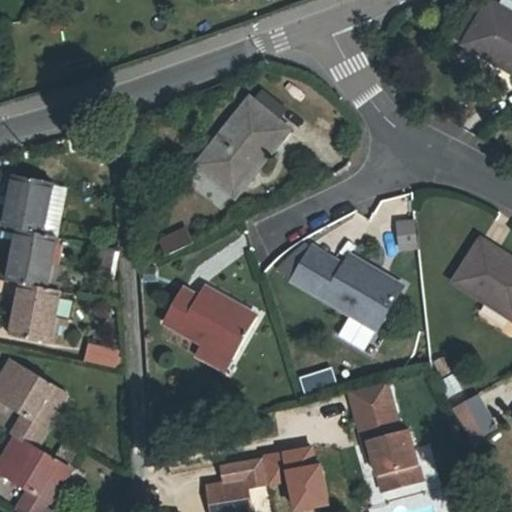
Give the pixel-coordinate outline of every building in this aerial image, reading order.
[(511,14),(490,1),(483,13),(466,43),(466,44),(511,70),(511,14)] [(455,37),(466,43),(483,13),(472,7),(455,37)] [(263,90),(254,102),(277,120),(287,109),(263,90)] [(289,129),(277,120),(254,102),(251,99),(220,137),(225,141),(202,169),(236,196),(289,129)] [(110,131),(93,133),(94,146),(111,144),(110,131)] [(225,141),(220,137),(198,166),(202,169),(225,141)] [(19,230),(44,235),(53,187),(54,183),(16,176),(6,227),(19,230)] [(67,190),(53,187),(44,235),(58,237),(67,190)] [(402,250),(419,248),(416,221),(399,223),(402,250)] [(44,235),(19,230),(9,281),(23,284),(48,289),(52,264),(58,237),(44,235)] [(163,241),(169,255),(192,245),(186,231),(163,241)] [(511,259),(482,240),(456,281),(511,317),(511,259)] [(310,289),(329,258),(304,243),(278,270),(310,289)] [(110,276),(115,250),(101,247),(96,273),(110,276)] [(344,267),(329,258),(310,289),(378,330),(403,288),(350,256),(344,267)] [(65,266),(52,264),(48,289),(60,291),(65,266)] [(13,335),(51,343),(56,317),(61,291),(60,291),(48,289),(23,284),(13,335)] [(205,344),(234,360),(257,317),(204,287),(199,298),(183,289),(165,321),(205,344)] [(69,320),(56,317),(51,343),(64,345),(69,320)] [(116,366),(120,350),(90,344),(86,359),(116,366)] [(234,360),(205,344),(198,356),(227,372),(234,360)] [(18,437),(39,450),(51,430),(47,427),(55,414),(52,412),(64,392),(13,361),(0,382),(0,398),(28,416),(16,436),(18,437)] [(439,380),(447,396),(459,390),(451,374),(439,380)] [(365,388),(350,392),(359,426),(397,417),(387,383),(365,388)] [(339,395),(322,400),(327,420),(345,415),(339,395)] [(456,411),(473,441),(495,429),(478,398),(456,411)] [(397,417),(359,426),(364,444),(370,442),(373,456),(382,491),(422,481),(409,431),(401,433),(397,417)] [(21,511),(51,511),(56,506),(52,503),(60,490),(57,488),(69,468),(39,450),(18,437),(0,466),(0,471),(33,492),(21,511)] [(370,442),(364,444),(367,457),(373,456),(370,442)] [(313,449),(264,458),(269,484),(270,486),(292,482),(297,511),(329,505),(322,467),(316,468),(313,449)] [(263,458),(223,465),(226,484),(228,494),(210,497),(212,511),(252,511),(248,488),(269,484),(263,458)] [(228,494),(226,484),(208,487),(210,497),(228,494)]
